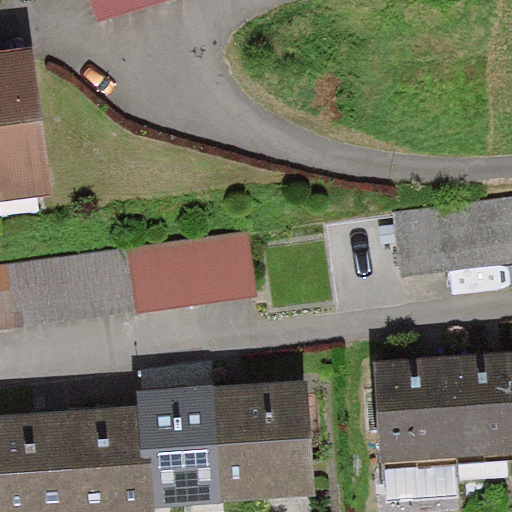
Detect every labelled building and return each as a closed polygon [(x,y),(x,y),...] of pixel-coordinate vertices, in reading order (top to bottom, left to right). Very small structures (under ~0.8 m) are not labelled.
[(100,0),(108,24),(183,0),(100,0)] [(28,57),(0,61),(0,191),(48,184),(28,57)] [(511,200),(397,216),(405,276),(511,261),(511,200)] [(251,236),(0,263),(0,322),(257,295),(251,236)] [(511,355),(452,359),(458,451),(511,447),(511,355)] [(452,359),(379,364),(385,456),(458,451),(452,359)] [(310,392),(221,397),(227,495),(316,490),(310,392)] [(221,397),(148,402),(149,414),(153,499),(227,495),(221,397)] [(75,511),(154,511),(153,499),(149,414),(70,419),(75,511)] [(0,504),(0,511),(75,511),(70,419),(0,422),(0,504)]
